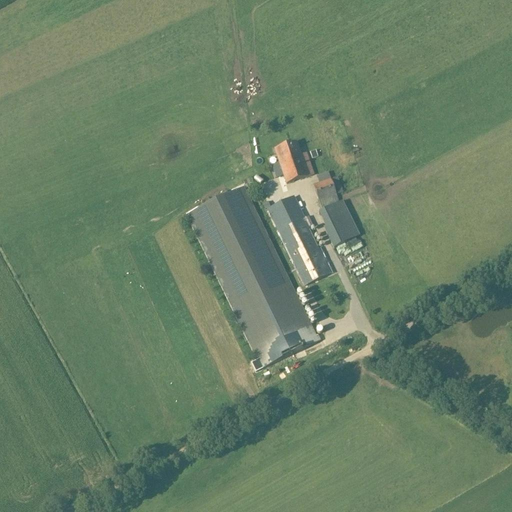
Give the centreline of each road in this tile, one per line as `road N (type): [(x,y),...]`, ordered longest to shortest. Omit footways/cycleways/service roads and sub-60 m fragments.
road 1 (track): [(69,511),(361,353)]
road 2 (unclassified): [(361,353),(511,269)]
